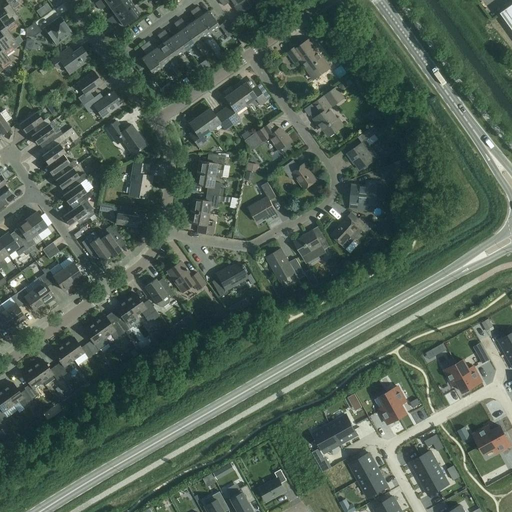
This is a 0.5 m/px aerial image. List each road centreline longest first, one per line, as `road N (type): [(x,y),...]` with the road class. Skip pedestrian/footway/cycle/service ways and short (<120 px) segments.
road 1 (secondary): [(39,511),(467,264)]
road 2 (residential): [(162,234),(249,246),(328,202),(327,164),(249,55)]
road 3 (residential): [(421,511),(386,448),(496,386),(511,415)]
road 4 (secondary): [(491,156),(377,0)]
road 5 (residential): [(0,366),(106,290)]
road 6 (residential): [(106,290),(35,192)]
